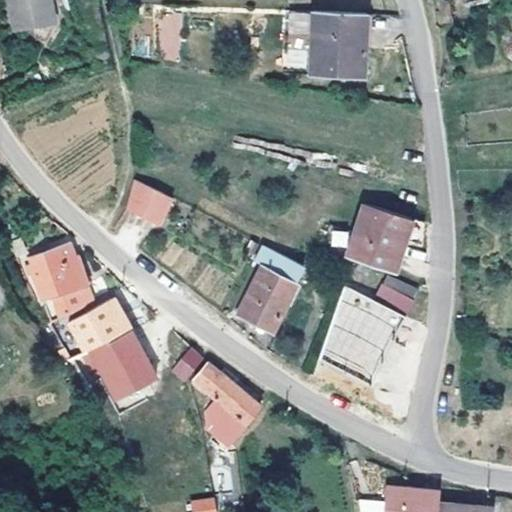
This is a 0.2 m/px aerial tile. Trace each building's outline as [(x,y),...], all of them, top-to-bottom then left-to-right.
[(9,0),(15,28),(54,19),(50,0),(9,0)] [(368,13),(313,11),(311,73),(365,76),(368,13)] [(158,12),(159,60),(181,60),(180,12),(158,12)] [(99,56),(86,60),(90,74),(103,70),(99,56)] [(170,197),(139,181),(126,207),(158,223),(170,197)] [(412,218),(365,203),(347,256),(394,273),(412,218)] [(259,244),(251,240),(246,249),(254,254),(259,244)] [(34,270),(31,271),(42,300),(54,296),(54,314),(58,320),(92,300),(76,254),(67,257),(62,244),(28,256),(34,270)] [(255,261),(262,265),(238,314),(273,333),(287,305),(298,282),(306,266),(263,244),(255,261)] [(418,290),(387,276),(375,300),(407,315),(418,290)] [(302,284),(298,282),(287,305),(291,307),(302,284)] [(370,385),(407,315),(375,300),(345,284),(319,359),(370,385)] [(113,297),(67,322),(83,351),(131,329),(121,312),(113,297)] [(157,376),(131,329),(83,351),(80,352),(92,373),(99,369),(116,399),(157,376)] [(190,346),(172,370),(184,381),(190,373),(203,358),(196,352),(190,346)] [(193,380),(217,398),(199,419),(231,443),(261,406),(237,386),(208,362),(193,380)] [(175,375),(159,383),(166,398),(182,391),(175,375)] [(385,486),(384,500),(383,511),(437,511),(438,502),(439,490),(385,486)] [(188,501),(190,511),(217,511),(213,495),(188,501)] [(383,511),(384,500),(359,499),(360,511),(383,511)] [(493,511),(494,507),(438,502),(437,511),(493,511)]
